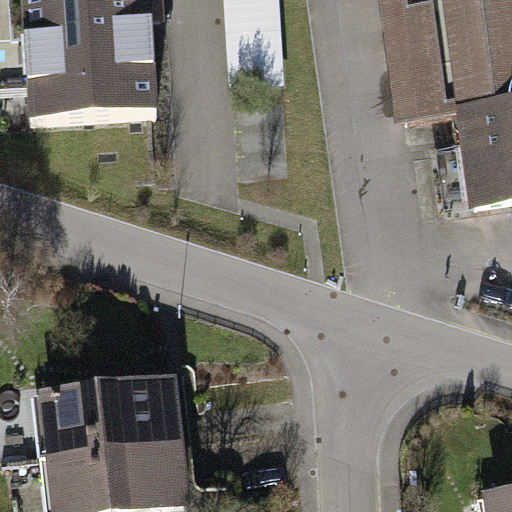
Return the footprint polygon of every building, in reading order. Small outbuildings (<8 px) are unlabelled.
[(149,0),(0,0),(0,105),(28,104),(30,127),(157,118),(149,0)] [(279,0),(225,0),(231,91),(285,88),(279,0)] [(511,211),(511,0),(383,0),(400,116),(460,107),(476,217),(511,211)] [(174,379),(37,393),(45,460),(180,444),(174,379)] [(180,444),(45,460),(50,511),(186,511),(189,511),(180,444)] [(511,511),(511,494),(487,499),(487,511),(511,511)]
